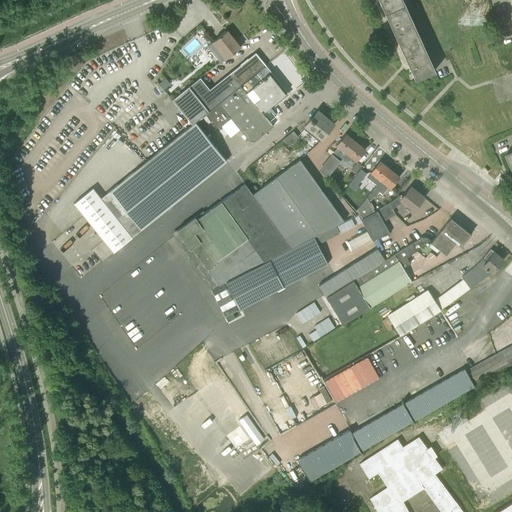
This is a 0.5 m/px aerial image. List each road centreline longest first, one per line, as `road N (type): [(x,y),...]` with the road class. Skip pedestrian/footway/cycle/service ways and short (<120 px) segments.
road 1 (tertiary): [(511,225),(337,79),(281,0)]
road 2 (secondary): [(40,501),(33,421),(0,297)]
road 3 (tertiary): [(0,66),(151,0)]
